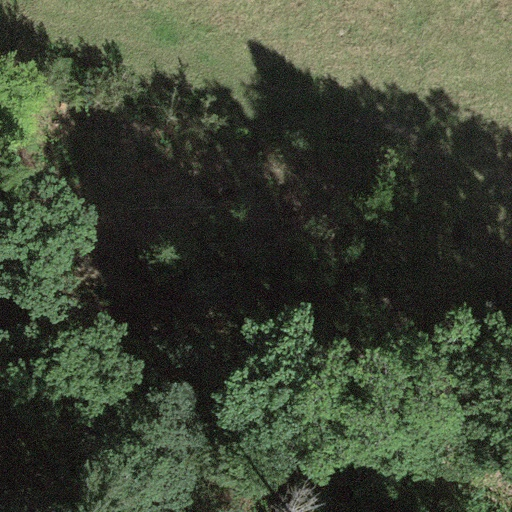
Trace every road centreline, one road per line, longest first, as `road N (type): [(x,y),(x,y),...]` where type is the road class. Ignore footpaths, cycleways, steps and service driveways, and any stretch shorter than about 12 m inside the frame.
road 1 (track): [(388,367),(207,348),(127,322),(37,277),(0,248)]
road 2 (track): [(388,367),(511,393)]
